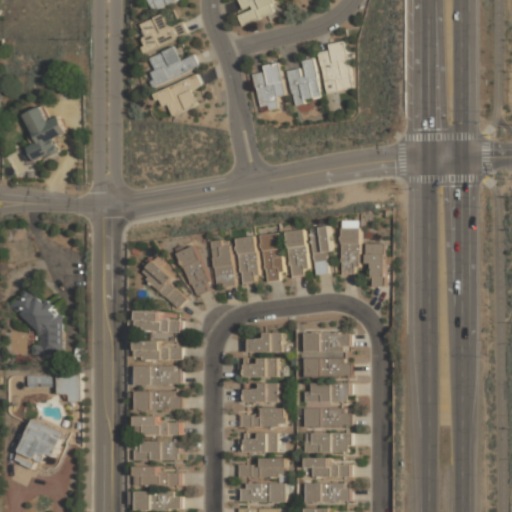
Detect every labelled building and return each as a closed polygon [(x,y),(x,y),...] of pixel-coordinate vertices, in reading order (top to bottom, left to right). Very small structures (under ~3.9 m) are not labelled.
[(148,0),(152,10),(177,0),(148,0)] [(244,24),(280,9),(276,0),(239,0),(244,10),(239,12),(244,24)] [(173,25),(168,12),(138,24),(148,49),(188,34),(183,21),(173,25)] [(325,93),(355,88),(347,40),(327,43),(329,51),(319,53),(325,93)] [(158,85),(200,66),(195,55),(184,60),(177,45),(147,59),(158,85)] [(323,97),(315,57),(305,59),(306,67),(288,71),(295,103),(323,97)] [(278,96),(287,95),(282,62),(255,67),(262,111),(280,108),(278,96)] [(174,114),(200,104),(194,89),(202,85),(198,74),(155,92),(161,107),(170,103),(174,114)] [(34,162),(60,152),(54,138),(67,133),(60,115),(49,120),(44,107),(25,114),(36,144),(28,147),(34,162)] [(361,220),(343,220),(343,274),(361,274),(361,220)] [(327,252),(333,251),(330,225),(313,227),(318,273),(330,272),(327,252)] [(311,274),(306,229),(289,231),(294,276),(311,274)] [(268,280),(286,279),(283,232),(264,233),(268,280)] [(261,282),(257,235),(239,237),(243,283),(261,282)] [(220,287),(237,285),(231,242),(226,243),(225,239),(213,240),(220,287)] [(387,284),(387,243),(369,243),(369,284),(387,284)] [(214,288),(196,245),(180,252),(198,295),(214,288)] [(180,307),(191,296),(154,259),(143,271),(180,307)] [(63,355),(63,314),(55,314),(55,296),(17,297),(18,317),(38,316),(39,346),(36,346),(36,355),(63,355)] [(137,330),(184,332),(185,315),(138,313),(137,330)] [(308,351),(353,351),(353,332),(308,332),(308,351)] [(285,333),(245,333),(245,351),(285,351),(285,333)] [(137,359),(184,359),(184,342),(137,342),(137,359)] [(241,376),(280,376),(280,358),(241,358),(241,376)] [(353,375),(353,358),(307,358),(307,375),(353,375)] [(184,366),(139,366),(139,384),(184,384),(184,366)] [(83,374),(60,374),(60,394),(71,394),(71,401),(83,401),(83,374)] [(353,382),(308,382),(308,401),(353,401),(353,382)] [(241,401),(280,401),(280,383),(241,383),(241,401)] [(184,408),(184,390),(138,390),(138,408),(184,408)] [(288,426),(288,407),(253,407),(253,414),(242,414),(242,426),(288,426)] [(353,408),(307,408),(307,426),(353,426),(353,408)] [(184,434),(184,423),(167,423),(167,415),(138,415),(138,434),(184,434)] [(56,457),(66,431),(32,419),(20,453),(46,462),(49,455),(56,457)] [(241,451),(280,451),(280,433),(249,433),(249,438),(241,438),(241,451)] [(307,451),(353,451),(353,433),(307,433),(307,451)] [(185,440),(138,440),(138,459),(185,459),(185,440)] [(287,457),(255,457),(255,465),(241,465),(241,477),(287,477),(287,457)] [(353,476),(353,465),(342,465),(342,457),(307,457),(307,476),(353,476)] [(185,472),(174,472),(174,465),(137,465),(137,485),(185,485),(185,472)] [(241,502),(287,502),(287,483),(241,483),(241,502)] [(353,502),(353,483),(307,483),(307,502),(353,502)] [(185,491),(131,491),(131,510),(185,510),(185,491)]
